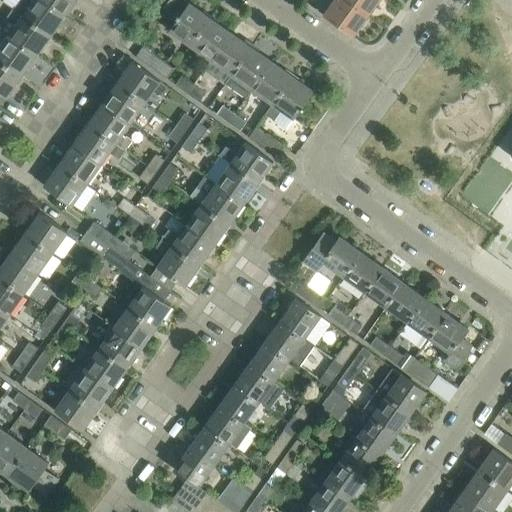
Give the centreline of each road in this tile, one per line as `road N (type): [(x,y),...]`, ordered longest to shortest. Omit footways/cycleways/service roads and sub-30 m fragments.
road 1 (residential): [(138,469),(278,273),(245,251)]
road 2 (residential): [(138,469),(106,447),(245,251)]
road 3 (residential): [(511,313),(317,167)]
road 4 (residential): [(0,196),(45,144),(50,116),(106,36),(114,0)]
road 5 (residential): [(394,511),(511,348)]
road 6 (residential): [(375,75),(268,0)]
